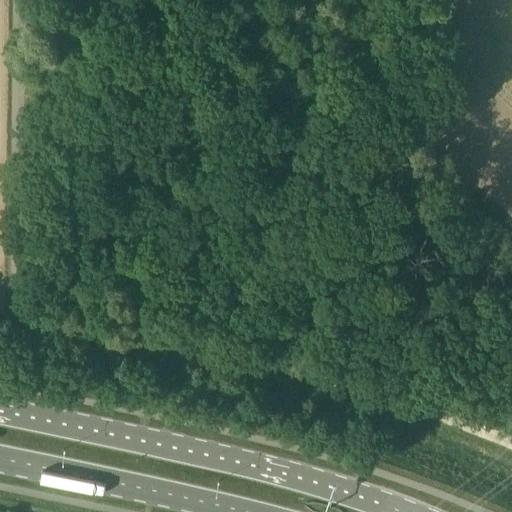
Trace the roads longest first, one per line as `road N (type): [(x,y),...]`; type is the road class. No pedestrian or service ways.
road 1 (unclassified): [(511,445),(340,380),(64,324),(32,310),(20,278),(21,0)]
road 2 (primary): [(397,511),(262,469),(0,413)]
road 3 (primary): [(0,460),(234,511)]
